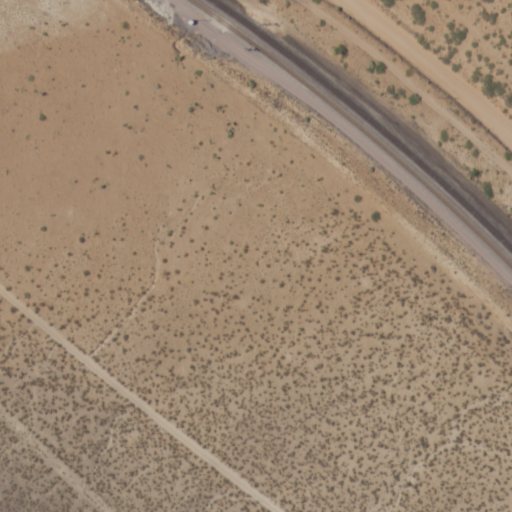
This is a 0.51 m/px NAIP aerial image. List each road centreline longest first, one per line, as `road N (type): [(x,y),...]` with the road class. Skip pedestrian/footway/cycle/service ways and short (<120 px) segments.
road 1 (residential): [(246,511),(0,304)]
road 2 (residential): [(511,135),(349,0)]
